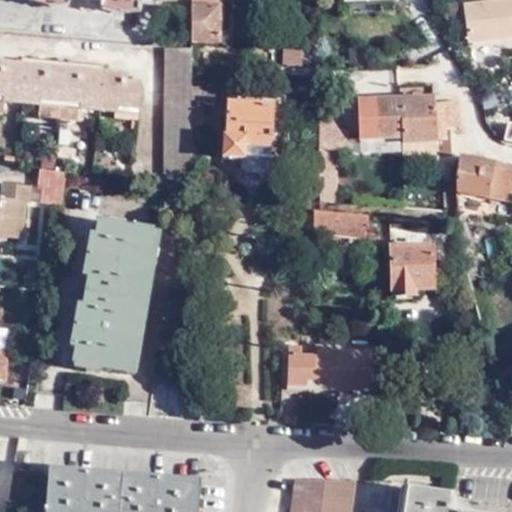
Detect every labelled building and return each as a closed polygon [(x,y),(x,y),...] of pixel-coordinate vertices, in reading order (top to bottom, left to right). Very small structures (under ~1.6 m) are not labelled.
[(511,0),(463,0),(466,38),(511,35),(511,0)] [(215,9),(190,8),(190,43),(215,43),(215,9)] [(190,70),(190,48),(165,48),(163,175),(189,176),(190,121),(190,89),(190,70)] [(22,63),(1,61),(0,69),(0,68),(0,103),(4,103),(4,101),(42,105),(42,99),(84,104),(84,109),(119,113),(120,107),(142,110),(145,84),(128,82),(129,74),(108,72),(106,92),(100,92),(101,72),(78,69),(78,77),(50,74),(50,66),(29,64),(27,84),(20,84),(22,63)] [(211,90),(190,89),(190,121),(200,121),(200,101),(211,101),(211,90)] [(84,104),(42,99),(42,105),(40,117),(82,122),(84,109),(84,104)] [(434,100),(375,102),(377,140),(398,139),(398,144),(438,142),(437,139),(445,138),(444,131),(461,128),(457,101),(434,103),(434,100)] [(241,159),(268,160),(270,106),(225,105),(223,158),(241,159)] [(142,110),(120,107),(119,113),(118,122),(141,124),(142,110)] [(327,113),(321,142),(329,144),(342,147),(347,126),(336,123),(338,114),(327,113)] [(317,145),(317,164),(329,164),(329,144),(317,145)] [(268,175),(268,160),(241,159),(241,167),(246,175),(268,175)] [(511,167),(499,165),(462,162),(460,205),(482,210),(490,198),(511,201),(511,167)] [(317,164),(318,195),(346,199),(345,180),(333,181),(332,164),(329,164),(317,164)] [(66,173),(39,169),(37,185),(63,189),(66,173)] [(0,241),(4,242),(4,237),(22,239),(26,203),(29,203),(30,187),(2,184),(0,198),(0,241)] [(367,214),(317,208),(315,232),(365,236),(367,214)] [(152,231),(98,222),(74,365),(128,375),(152,231)] [(477,257),(470,233),(458,237),(463,253),(465,261),(477,257)] [(437,237),(391,240),(391,296),(414,296),(414,289),(439,289),(437,237)] [(9,332),(0,331),(0,357),(6,358),(9,332)] [(280,384),(306,385),(305,355),(294,355),(293,346),(281,346),(280,384)] [(321,355),(319,385),(371,387),(372,352),(321,351),(321,355)] [(321,355),(305,355),(306,385),(319,385),(321,355)] [(192,511),(194,487),(50,474),(46,511),(192,511)] [(296,480),(291,511),(349,511),(353,481),(296,480)] [(448,511),(451,494),(406,487),(403,509),(408,510),(407,511),(448,511)]
